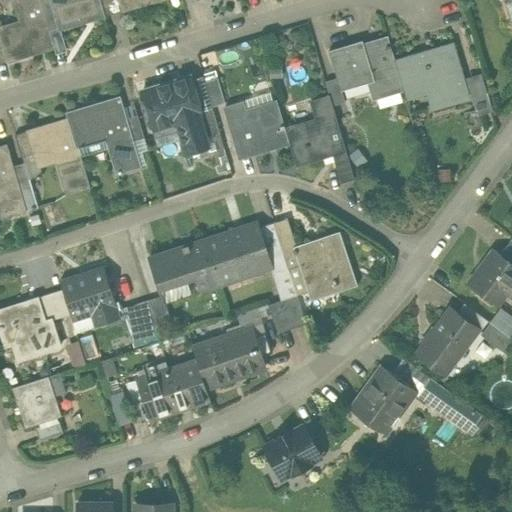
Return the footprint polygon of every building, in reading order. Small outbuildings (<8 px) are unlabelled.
[(2,26),(1,26),(11,60),(39,51),(37,46),(51,41),(48,32),(39,0),(14,0),(20,21),(2,26)] [(39,0),(48,32),(60,28),(51,0),(39,0)] [(51,0),(60,28),(104,16),(99,0),(51,0)] [(118,0),(99,0),(104,16),(122,10),(118,0)] [(118,0),(122,10),(155,1),(154,0),(118,0)] [(0,20),(0,19),(0,62),(11,60),(1,26),(2,26),(0,20)] [(363,41),(330,50),(338,78),(341,90),(342,90),(372,81),(376,92),(401,85),(403,91),(404,91),(395,61),(388,36),(363,43),(363,41)] [(452,44),(395,61),(404,91),(407,99),(408,99),(406,94),(432,87),(437,106),(431,108),(432,109),(468,98),(452,44)] [(191,75),(143,90),(155,129),(177,122),(186,152),(209,145),(206,137),(199,112),(202,111),(192,79),(191,75)] [(213,107),(213,106),(203,76),(192,79),(202,111),(213,107)] [(218,77),(205,81),(213,106),(226,102),(218,77)] [(338,78),(326,81),(330,95),(333,106),(346,102),(342,90),(341,90),(338,78)] [(483,79),(470,83),(478,110),(491,106),(483,79)] [(330,95),(311,101),(317,119),(286,128),(290,143),(296,165),(335,154),(346,150),(333,106),(330,95)] [(120,96),(68,112),(70,121),(71,120),(81,156),(82,155),(110,147),(117,173),(119,172),(119,173),(122,172),(122,171),(141,166),(133,141),(126,118),(123,107),(120,96)] [(278,100),(245,110),(243,101),(225,107),(240,157),(290,143),(286,128),(278,100)] [(123,107),(126,118),(138,114),(134,103),(123,107)] [(220,132),(213,107),(202,111),(199,112),(206,137),(220,132)] [(126,118),(133,141),(145,137),(138,114),(126,118)] [(56,121),(16,133),(24,162),(25,161),(30,179),(37,177),(37,178),(40,177),(40,176),(43,175),(39,163),(56,158),(67,193),(91,186),(82,155),(81,156),(71,120),(70,121),(57,124),(56,121)] [(220,132),(206,137),(209,145),(211,152),(225,148),(220,132)] [(7,144),(0,146),(0,209),(2,217),(26,210),(13,165),(7,144)] [(346,150),(335,154),(336,158),(334,158),(341,183),(355,179),(346,150)] [(30,179),(25,161),(24,162),(13,165),(26,210),(33,208),(33,209),(36,208),(36,207),(38,206),(30,179)] [(287,218),(274,222),(281,245),(295,241),(287,218)] [(235,229),(205,239),(219,284),(272,266),(260,227),(258,222),(257,222),(257,223),(235,230),(235,229)] [(272,266),(274,273),(289,268),(281,245),(274,222),(260,227),(272,266)] [(339,232),(297,247),(295,241),(281,245),(289,268),(297,295),(310,291),(336,282),(339,290),(356,284),(339,232)] [(511,238),(500,254),(511,262),(511,238)] [(205,239),(150,257),(160,289),(195,278),(200,293),(220,286),(219,284),(205,239)] [(511,262),(500,254),(494,250),(469,283),(498,304),(508,291),(511,294),(511,262)] [(104,265),(60,279),(63,288),(71,313),(72,316),(98,307),(103,323),(121,317),(104,265)] [(289,268),(274,273),(282,300),(297,295),(289,268)] [(63,288),(38,297),(45,320),(52,318),(52,319),(71,313),(63,288)] [(163,294),(149,299),(158,326),(172,321),(163,294)] [(282,300),(268,304),(278,332),(306,323),(297,295),(282,300)] [(38,297),(0,308),(0,328),(6,345),(13,343),(18,359),(61,346),(52,319),(52,318),(45,320),(38,297)] [(158,326),(149,299),(122,308),(131,335),(158,326)] [(480,329),(451,308),(417,352),(446,374),(480,329)] [(491,322),(511,337),(511,324),(497,314),(491,322)] [(511,350),(511,337),(491,322),(481,335),(509,355),(511,350)] [(162,339),(158,326),(131,335),(135,348),(162,339)] [(246,328),(193,346),(197,359),(206,387),(265,368),(258,346),(259,345),(259,342),(254,344),(254,346),(252,347),(246,328)] [(72,363),(84,361),(78,339),(67,342),(72,363)] [(197,359),(162,370),(164,374),(145,380),(151,398),(146,400),(152,418),(210,399),(206,387),(197,359)] [(416,390),(383,366),(352,408),(385,432),(416,390)] [(48,376),(13,387),(26,426),(61,415),(48,376)] [(455,395),(430,377),(418,394),(442,412),(442,411),(455,395)] [(124,391),(110,396),(119,422),(133,418),(124,391)] [(482,415),(455,395),(442,411),(462,425),(470,431),(482,415)] [(59,420),(36,427),(40,439),(63,432),(59,420)] [(304,425),(292,431),(291,430),(277,437),(278,439),(265,446),(280,473),(293,467),(297,475),(311,468),(308,463),(321,456),(304,425)] [(112,511),(112,502),(77,502),(77,511),(112,511)]
